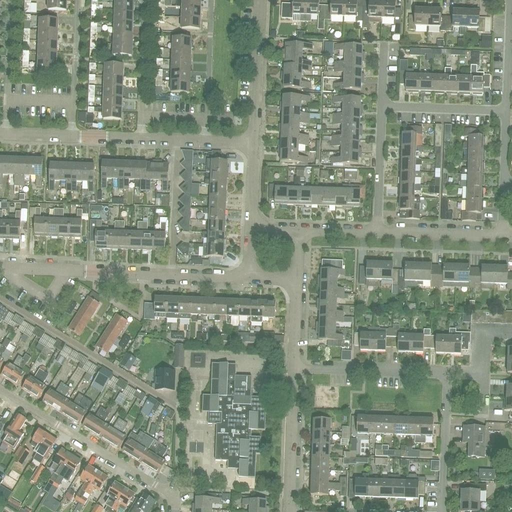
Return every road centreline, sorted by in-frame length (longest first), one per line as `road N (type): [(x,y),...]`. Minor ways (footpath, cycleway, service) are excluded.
road 1 (residential): [(249,278),(0,267)]
road 2 (residential): [(174,511),(175,495),(0,390)]
road 3 (residential): [(445,372),(292,367)]
road 4 (residential): [(253,144),(260,0)]
road 5 (residential): [(287,511),(292,367)]
road 6 (residential): [(205,142),(210,0)]
road 7 (residential): [(442,511),(445,372)]
road 8 (residential): [(139,139),(141,10)]
road 9 (residential): [(502,236),(377,231)]
road 10 (residential): [(377,231),(381,106)]
road 11 (residential): [(505,109),(381,106)]
